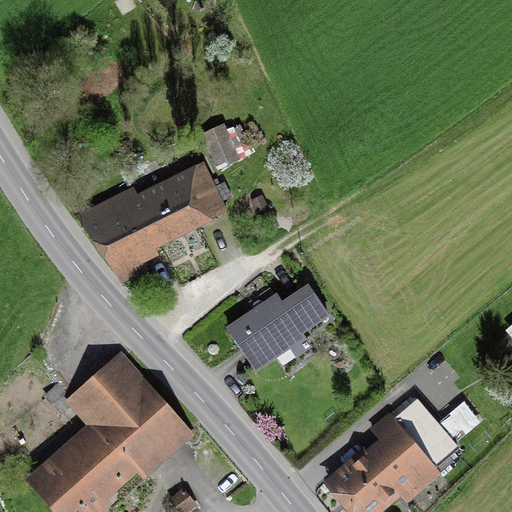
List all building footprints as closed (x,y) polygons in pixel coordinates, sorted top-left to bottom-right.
[(236,160),(221,127),(202,136),(216,169),(236,160)] [(144,269),(135,252),(205,218),(206,220),(223,212),(200,166),(183,174),(187,181),(136,206),(129,192),(73,220),(119,282),(144,269)] [(325,316),(306,288),(280,306),(274,298),(226,330),(253,370),(274,357),(271,352),(325,316)] [(30,482),(56,511),(92,511),(102,504),(98,499),(177,428),(117,361),(72,401),(58,385),(45,397),(59,413),(71,402),(93,426),(30,482)] [(405,502),(437,474),(388,416),(370,431),(380,443),(332,484),(356,511),(369,511),(395,490),(405,502)] [(181,511),(192,504),(183,492),(170,502),(177,511),(181,511)]
